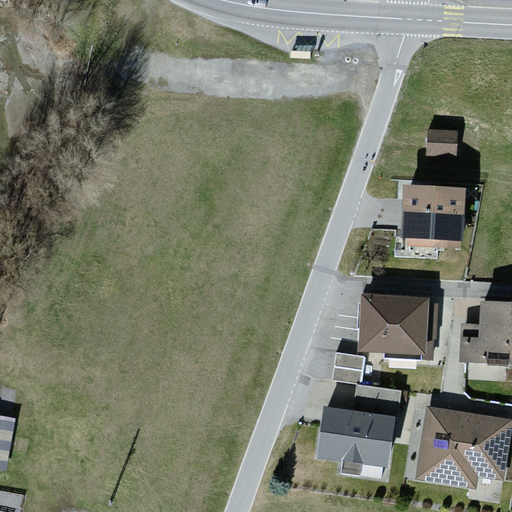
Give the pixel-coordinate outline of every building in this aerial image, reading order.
[(463,133),(429,132),(428,157),(461,158),(463,133)] [(475,188),(412,184),(408,246),(471,250),(475,188)] [(437,299),(369,297),(367,351),(435,353),(437,299)] [(511,302),(485,301),(484,319),(466,318),(464,360),(511,362),(511,302)] [(364,356),(336,352),(332,380),(360,384),(364,356)] [(355,414),(333,411),(326,455),(392,465),(404,391),(360,384),(355,414)] [(511,452),(511,415),(427,403),(415,477),(478,486),(480,476),(508,480),(511,452)] [(16,418),(0,414),(0,473),(3,474),(16,418)]
